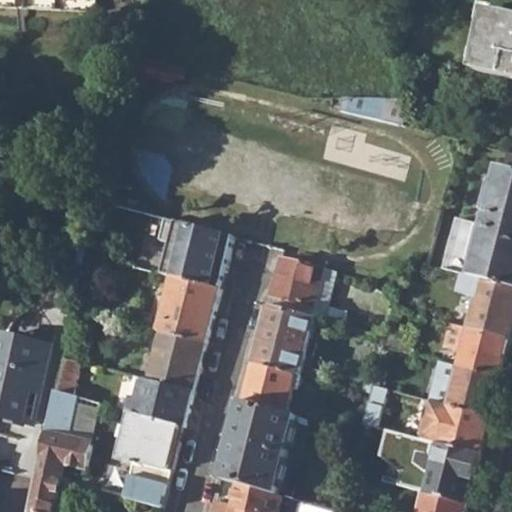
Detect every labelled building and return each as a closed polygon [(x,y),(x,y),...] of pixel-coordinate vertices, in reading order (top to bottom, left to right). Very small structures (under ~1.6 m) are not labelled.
[(0,0),(0,6),(100,10),(100,0),(0,0)] [(411,59),(482,74),(494,15),(423,0),(400,0),(399,57),(411,59)] [(511,18),(494,15),(482,74),(511,79),(511,18)] [(343,110),(406,127),(408,100),(344,97),(343,110)] [(468,275),(511,286),(511,170),(506,169),(503,168),(487,226),(459,219),(445,269),(468,275)] [(202,230),(168,221),(162,241),(174,245),(165,276),(175,279),(189,282),(219,290),(224,273),(228,275),(237,240),(202,230)] [(296,262),(320,269),(322,261),(298,255),(296,262)] [(319,321),(345,327),(349,313),(330,308),(338,273),(320,269),(296,262),(284,259),(270,308),(319,321)] [(511,286),(468,275),(464,292),(479,297),(470,328),(511,338),(511,286)] [(167,333),(209,344),(224,291),(219,290),(189,282),(175,279),(161,331),(167,333)] [(313,342),(319,321),(270,308),(254,367),(299,378),(303,380),(309,358),(314,359),(318,343),(313,342)] [(463,352),(459,367),(502,378),(511,339),(511,338),(470,328),(450,323),(444,347),(463,352)] [(209,344),(167,333),(154,382),(171,386),(196,393),(209,344)] [(0,363),(1,366),(26,349),(28,344),(8,339),(5,351),(0,349),(0,363)] [(0,417),(12,421),(16,407),(30,410),(33,396),(43,398),(54,351),(28,344),(26,349),(1,366),(0,363),(0,417)] [(67,360),(59,393),(74,397),(81,363),(67,360)] [(438,403),(449,406),(459,367),(448,365),(438,403)] [(243,406),(288,418),(299,378),(254,367),(243,406)] [(502,378),(459,367),(449,406),(491,417),(502,378)] [(154,382),(138,378),(129,411),(135,412),(163,420),(187,426),(196,393),(171,386),(154,382)] [(50,429),(74,435),(82,399),(74,397),(59,393),(53,417),(50,429)] [(36,427),(43,398),(33,396),(30,410),(16,407),(12,421),(36,427)] [(74,435),(94,440),(103,404),(82,399),(74,435)] [(421,441),(438,445),(481,457),(491,417),(449,406),(438,403),(432,401),(421,441)] [(284,496),(295,499),(314,424),(288,418),(243,406),(223,480),(249,487),(284,496)] [(148,463),(175,470),(187,426),(163,420),(135,412),(131,427),(126,426),(122,441),(128,442),(123,456),(136,459),(138,463),(147,465),(148,463)] [(40,471),(64,478),(68,459),(88,465),(94,440),(74,435),(50,429),(40,471)] [(425,493),(468,505),(481,457),(438,445),(425,493)] [(55,511),(64,478),(40,471),(36,488),(29,511),(55,511)] [(140,486),(102,476),(100,488),(136,498),(144,500),(148,487),(140,485),(140,486)] [(214,511),(280,511),(284,496),(249,487),(243,509),(233,506),(217,502),(214,511)] [(419,511),(465,511),(468,505),(425,493),(419,511)]
